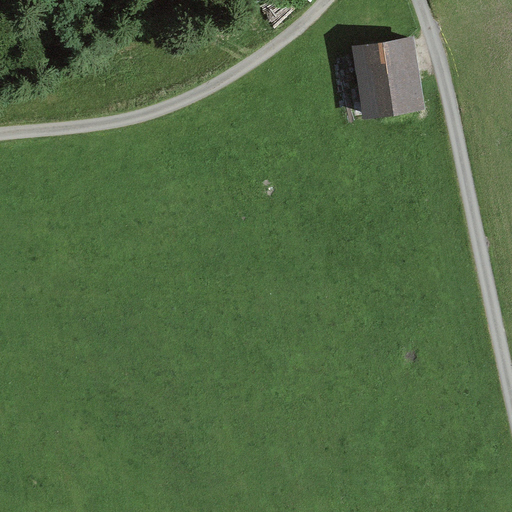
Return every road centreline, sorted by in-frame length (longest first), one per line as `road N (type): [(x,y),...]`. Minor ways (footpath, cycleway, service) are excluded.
road 1 (unclassified): [(420,0),(511,390)]
road 2 (unclassified): [(324,0),(248,65),(196,95),(132,118),(0,134)]
